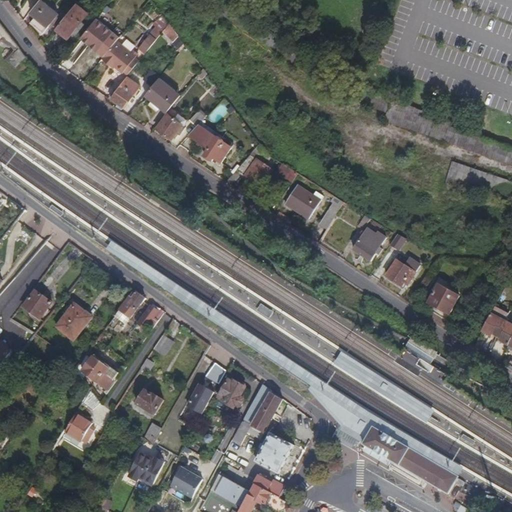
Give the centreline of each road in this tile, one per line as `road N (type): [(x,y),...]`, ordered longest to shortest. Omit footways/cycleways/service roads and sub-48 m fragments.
road 1 (residential): [(0,8),(60,82),(511,380)]
road 2 (residential): [(0,183),(313,411),(324,427),(301,481),(315,492)]
